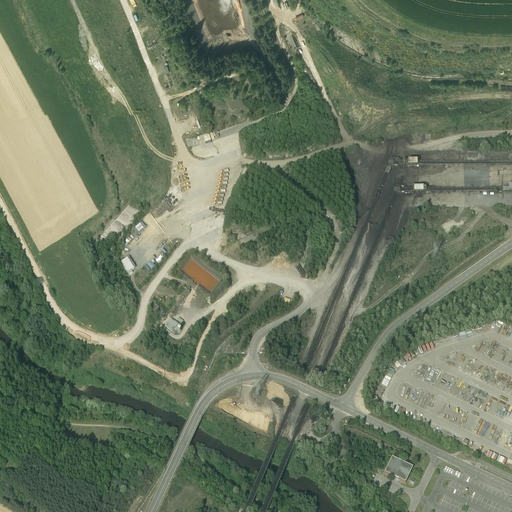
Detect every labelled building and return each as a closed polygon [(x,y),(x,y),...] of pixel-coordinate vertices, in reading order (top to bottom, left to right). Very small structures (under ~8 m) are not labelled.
[(164,92),(171,90),(166,75),(160,77),(164,92)] [(390,168),(414,167),(414,162),(403,162),(401,162),(402,162),(395,160),(388,160),(386,167),(386,165),(384,173),(388,175),(390,168)] [(163,203),(152,210),(155,215),(166,209),(163,203)] [(184,290),(171,308),(174,310),(178,304),(180,305),(189,293),(184,290)] [(169,329),(175,321),(169,318),(164,326),(169,329)] [(394,370),(404,364),(401,359),(391,365),(394,370)] [(387,385),(389,379),(383,376),(381,382),(387,385)] [(392,404),(389,410),(395,413),(398,407),(392,404)] [(489,456),(491,452),(483,448),(481,453),(489,456)] [(493,453),(490,459),(504,465),(507,459),(493,453)] [(412,470),(391,461),(384,476),(404,485),(412,470)]
